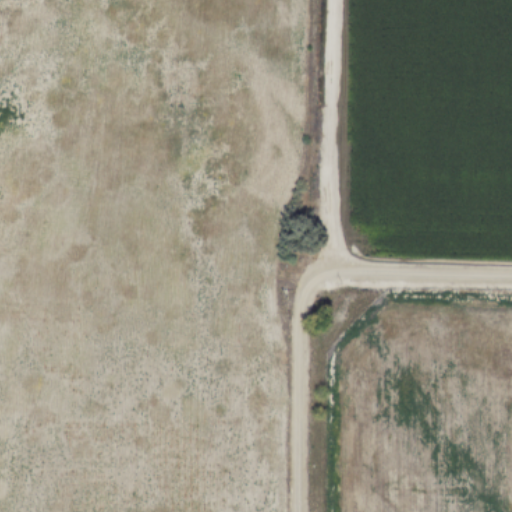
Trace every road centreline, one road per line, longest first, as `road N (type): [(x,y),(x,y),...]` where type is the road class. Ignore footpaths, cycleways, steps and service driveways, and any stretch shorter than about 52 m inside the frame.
road 1 (residential): [(294,511),(296,317),(306,280),(330,270),(511,274)]
road 2 (track): [(316,273),(326,0)]
